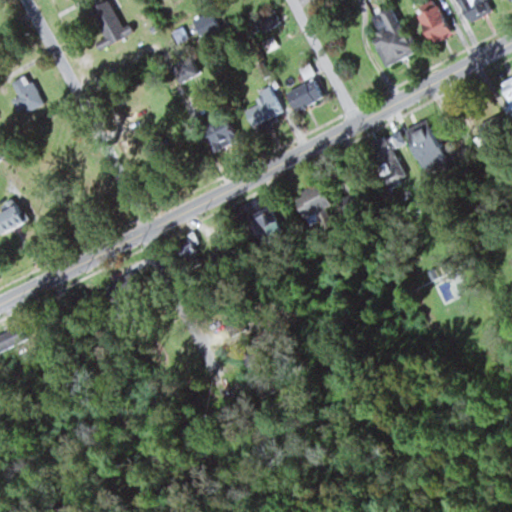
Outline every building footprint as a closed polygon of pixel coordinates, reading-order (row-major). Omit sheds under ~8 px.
[(451,30),(428,0),(410,13),(432,44),(451,30)] [(453,0),(464,25),(493,13),(487,0),(485,0),(483,1),(482,0),(453,0)] [(113,46),(134,35),(116,1),(95,12),(113,46)] [(387,66),(414,53),(392,5),(364,18),(387,66)] [(287,22),(279,8),(262,19),(270,32),(287,22)] [(206,38),(228,28),(221,13),(199,23),(206,38)] [(211,76),(202,55),(181,63),(190,84),(211,76)] [(49,102),(34,73),(16,82),(23,96),(18,99),(26,114),(49,102)] [(511,74),(495,82),(511,119),(511,74)] [(331,98),(325,78),(294,88),(301,108),(331,98)] [(288,106),(279,84),(254,94),(263,116),(288,106)] [(459,157),(448,119),(422,127),(433,164),(459,157)] [(223,146),(249,143),(247,123),(221,126),(223,146)] [(413,142),(406,129),(370,149),(381,169),(403,157),(399,150),(413,142)] [(0,162),(10,161),(9,151),(0,152),(0,162)] [(319,224),(331,219),(327,210),(345,203),(336,181),(307,194),(319,224)] [(7,211),(1,215),(10,234),(36,221),(24,196),(4,205),(7,211)] [(254,216),(281,237),(294,219),(268,198),(254,216)] [(212,263),(203,233),(186,238),(195,268),(212,263)] [(251,331),(248,314),(234,317),(237,334),(251,331)] [(32,342),(25,326),(0,337),(0,348),(3,355),(32,342)]
